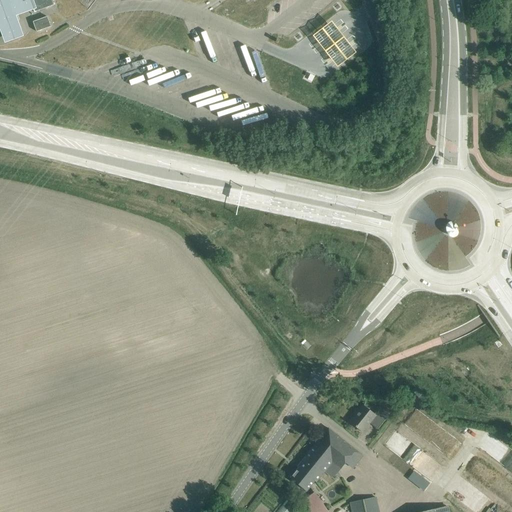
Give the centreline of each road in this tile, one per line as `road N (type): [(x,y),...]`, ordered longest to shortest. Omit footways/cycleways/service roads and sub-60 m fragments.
road 1 (secondary): [(360,198),(0,120)]
road 2 (secondary): [(0,142),(343,220)]
road 3 (tertiary): [(224,511),(354,335)]
road 4 (tertiary): [(463,174),(457,0)]
road 5 (tertiary): [(442,0),(436,172)]
